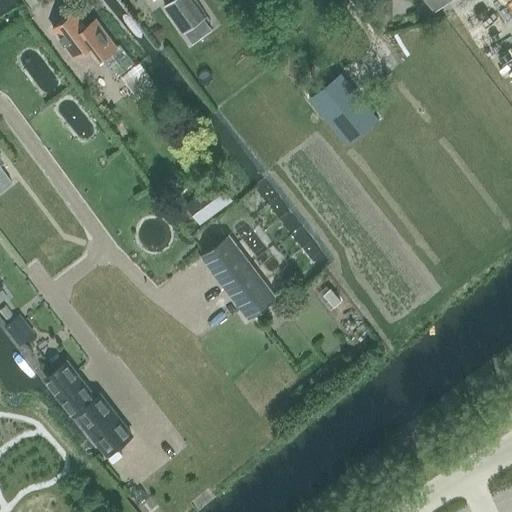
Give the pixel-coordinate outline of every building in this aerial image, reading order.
[(184,34),(216,12),(207,0),(172,0),(164,5),(184,34)] [(428,0),(435,11),(452,0),(428,0)] [(76,11),(53,28),(75,57),(91,45),(101,58),(117,46),(96,19),(87,26),(76,11)] [(330,122),(352,105),(331,79),(328,82),(320,71),(302,86),(330,122)] [(226,235),(202,253),(251,317),(275,299),(226,235)] [(94,397),(67,362),(45,378),(74,416),(76,415),(107,454),(131,435),(99,393),(94,397)]
